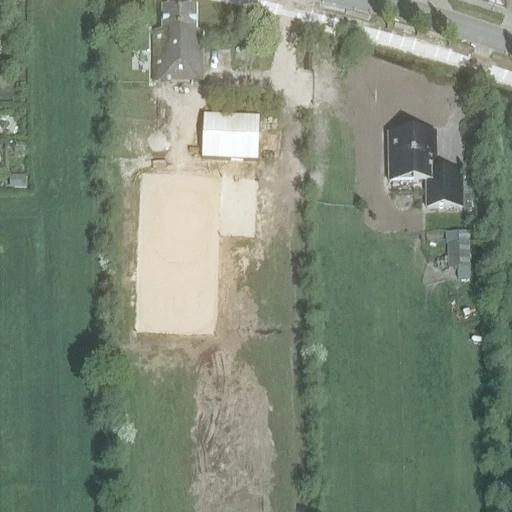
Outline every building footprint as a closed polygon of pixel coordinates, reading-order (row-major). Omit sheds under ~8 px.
[(202,83),(202,33),(195,33),(195,9),(161,9),(161,33),(152,33),(152,83),(202,83)] [(142,125),(143,90),(113,89),(112,124),(142,125)] [(426,210),(462,210),(461,173),(436,174),(435,166),(432,166),(432,136),(387,137),(388,184),(425,184),(426,210)] [(25,178),(9,178),(9,191),(25,191),(25,178)] [(469,270),(468,245),(447,246),(448,271),(469,270)]
